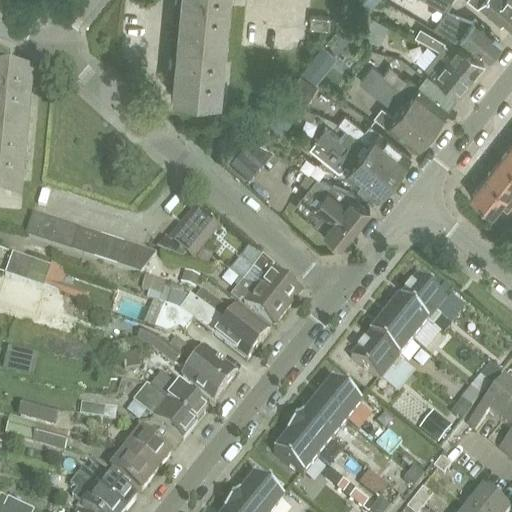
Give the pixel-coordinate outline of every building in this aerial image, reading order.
[(180,0),(177,30),(228,34),(231,0),(180,0)] [(364,0),(363,2),(373,9),(379,0),(364,0)] [(424,0),(446,12),(452,1),(450,0),(424,0)] [(503,21),(511,28),(511,1),(510,0),(467,0),(478,8),(479,7),(501,24),(503,21)] [(410,18),(423,15),(421,2),(408,5),(410,18)] [(330,17),(324,17),(311,15),(310,27),(329,29),(330,17)] [(450,30),(478,52),(480,50),(490,57),(501,43),(492,36),(494,33),(475,17),(471,22),(460,17),(450,30)] [(446,54),(474,77),(485,63),(454,43),(450,48),(444,42),(420,28),(416,35),(439,48),(446,54)] [(222,101),(228,34),(177,30),(174,63),(171,96),(222,101)] [(459,95),(474,77),(446,54),(439,48),(433,56),(425,66),(432,72),(431,73),(459,95)] [(301,74),(288,93),(307,104),(319,86),(301,74)] [(456,99),(426,75),(418,86),(409,78),(401,89),(386,77),(373,93),(388,105),(395,95),(405,103),(399,111),(428,134),(456,99)] [(33,79),(0,76),(0,142),(27,145),(33,79)] [(263,118),(279,128),(290,109),(275,100),(263,118)] [(428,134),(399,111),(393,118),(382,110),(376,118),(415,150),(428,134)] [(369,144),(400,169),(411,156),(379,131),(369,124),(364,130),(345,115),(339,123),(352,133),(356,136),(357,135),(369,144)] [(316,140),(329,150),(333,144),(343,152),(342,153),(354,162),(356,160),(387,186),(400,169),(369,144),(357,135),(356,136),(352,133),(345,142),(326,127),(316,140)] [(256,137),(251,146),(258,151),(264,142),(256,137)] [(23,176),(27,145),(0,142),(0,208),(21,210),(23,176)] [(345,174),(376,199),(387,186),(356,160),(354,162),(342,153),(343,152),(333,144),(329,150),(328,151),(349,168),(345,174)] [(511,144),(500,159),(511,167),(511,144)] [(248,186),(263,169),(245,152),(230,169),(248,186)] [(511,167),(500,159),(485,177),(507,194),(511,198),(511,167)] [(485,177),(470,197),(491,214),(499,204),(507,210),(510,206),(511,203),(511,198),(507,194),(485,177)] [(308,189),(321,198),(305,218),(325,233),(324,234),(339,246),(370,206),(353,198),(355,195),(316,178),(308,189)] [(168,242),(193,263),(218,232),(193,211),(168,242)] [(32,214),(24,237),(36,241),(43,218),(32,214)] [(43,218),(36,241),(48,244),(55,222),(43,218)] [(59,248),(67,226),(55,222),(48,244),(59,248)] [(79,229),(67,226),(59,248),(71,252),(79,229)] [(83,256),(90,233),(79,229),(71,252),(83,256)] [(95,260),(102,237),(90,233),(83,256),(95,260)] [(95,260),(106,263),(114,241),(102,237),(95,260)] [(114,241),(106,263),(118,267),(125,245),(114,241)] [(125,245),(118,267),(130,271),(137,249),(125,245)] [(130,271),(140,274),(156,255),(137,249),(130,271)] [(12,256),(5,277),(33,286),(61,296),(64,288),(68,277),(68,275),(51,269),(12,256)] [(264,280),(257,288),(286,312),(299,296),(270,273),(273,269),(262,259),(252,270),(264,280)] [(184,272),(180,283),(195,289),(200,278),(184,272)] [(427,325),(427,326),(431,329),(440,319),(436,315),(446,302),(416,279),(398,301),(427,325)] [(274,328),(286,312),(257,288),(242,282),(230,298),(238,304),(241,301),(274,328)] [(149,292),(146,300),(178,311),(186,297),(162,290),(161,296),(149,292)] [(220,319),(257,347),(269,333),(238,309),(233,315),(201,291),(195,299),(220,319)] [(246,362),(257,347),(220,319),(195,299),(190,296),(178,311),(191,321),(215,337),(229,348),(246,362)] [(383,319),(413,343),(427,326),(427,325),(398,301),(383,319)] [(383,319),(369,337),(398,361),(399,360),(413,343),(383,319)] [(153,349),(161,339),(142,329),(136,340),(153,349)] [(398,361),(369,337),(350,359),(380,383),(390,371),(395,375),(403,364),(399,360),(398,361)] [(153,349),(163,357),(171,347),(169,346),(161,339),(153,349)] [(186,359),(224,389),(236,374),(224,365),(205,350),(199,358),(175,339),(169,346),(171,347),(163,357),(174,366),(180,357),(185,361),(186,359)] [(0,357),(0,370),(28,377),(34,354),(3,347),(0,357)] [(213,403),(224,389),(186,359),(185,361),(180,357),(174,366),(179,369),(180,368),(186,373),(182,379),(213,403)] [(489,366),(484,372),(495,380),(500,374),(489,366)] [(490,386),(495,380),(484,372),(479,378),(490,386)] [(489,415),(500,424),(511,408),(511,387),(503,381),(467,426),(476,432),(489,415)] [(317,400),(347,423),(361,407),(331,382),(317,400)] [(179,386),(166,402),(196,425),(208,409),(179,386)] [(303,417),(333,441),(347,423),(317,400),(303,417)] [(461,401),(456,408),(466,416),(471,410),(461,401)] [(56,414),(24,405),(11,402),(8,414),(21,417),(20,419),(53,428),(56,414)] [(183,441),(196,425),(166,402),(154,417),(183,441)] [(116,410),(81,405),(79,416),(114,421),(116,410)] [(461,422),(466,416),(456,408),(451,414),(461,422)] [(511,448),(511,408),(500,424),(511,433),(511,434),(499,451),(506,456),(511,448)] [(433,413),(419,430),(437,445),(451,428),(433,413)] [(286,436),(287,437),(317,460),(333,441),(303,417),(302,416),(286,436)] [(69,436),(9,420),(4,437),(64,453),(69,436)] [(156,475),(171,457),(142,433),(127,451),(156,475)] [(287,437),(273,455),(302,479),(317,460),(287,437)] [(156,475),(127,451),(112,470),(142,494),(156,475)] [(451,467),(441,458),(433,468),(443,477),(451,467)] [(76,478),(94,492),(119,511),(127,511),(136,501),(91,466),(86,473),(82,470),(76,478)] [(413,469),(408,475),(418,484),(423,477),(413,469)] [(369,473),(359,486),(371,495),(381,482),(369,473)] [(418,484),(408,475),(403,481),(413,490),(418,484)] [(119,511),(94,492),(76,478),(70,486),(76,491),(71,498),(88,511),(119,511)] [(239,496),(258,511),(275,511),(284,502),(254,478),(239,496)] [(342,483),(337,490),(343,495),(349,488),(343,483),(342,483)] [(414,499),(424,507),(432,497),(422,489),(414,499)] [(508,511),(482,491),(466,510),(468,511),(508,511)] [(356,493),(349,500),(364,511),(370,504),(356,493)] [(258,511),(239,496),(238,495),(224,511),(258,511)] [(0,507),(0,511),(33,511),(34,511),(8,499),(3,509),(0,507)] [(420,511),(424,507),(414,499),(406,509),(408,511),(420,511)] [(374,506),(380,511),(386,511),(389,509),(379,500),(374,506)]
